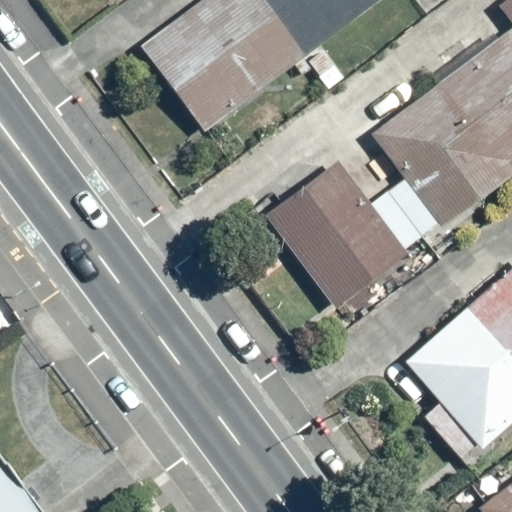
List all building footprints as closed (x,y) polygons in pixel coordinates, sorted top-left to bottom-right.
[(201,0),(138,46),(203,133),(382,0),(201,0)] [(510,26),(365,134),(436,229),(511,172),(511,167),(506,159),(511,154),(511,0),(502,0),(495,6),(510,26)] [(406,254),(335,161),(262,216),(333,309),(406,254)] [(511,266),(401,364),(479,453),(511,423),(511,266)] [(0,511),(36,511),(0,463),(0,511)] [(511,511),(511,479),(474,508),(476,511),(511,511)]
